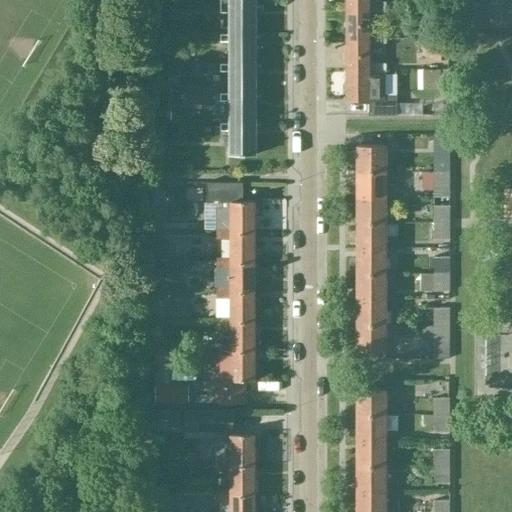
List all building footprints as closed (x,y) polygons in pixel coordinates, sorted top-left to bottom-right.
[(369,1),(368,0),(345,0),(345,6),(369,6),(369,12),(385,12),(385,2),(369,1)] [(455,28),(466,28),(466,3),(454,3),(455,28)] [(466,28),(478,28),(478,3),(466,3),(466,28)] [(478,28),(490,28),(490,3),(478,3),(478,28)] [(490,28),(502,28),(502,3),(490,3),(490,28)] [(502,28),(511,27),(511,3),(502,3),(502,28)] [(220,4),(220,12),(229,12),(229,33),(255,33),(255,8),(260,8),(260,4),(255,4),(220,4)] [(369,31),(369,12),(369,6),(345,6),(345,37),(369,37),(369,43),(385,42),(385,32),(369,31)] [(220,34),(220,42),(229,42),(229,63),(255,63),(255,37),(260,37),(260,34),(255,34),(255,33),(229,33),(229,34),(220,34)] [(369,62),(369,43),(369,37),(345,37),(346,68),(369,68),(369,73),(384,73),(385,73),(385,63),(369,62)] [(448,39),(432,39),(432,59),(447,59),(448,39)] [(219,63),(219,71),(229,71),(229,93),(255,93),(255,67),(260,67),(260,64),(255,64),(255,63),(229,63),(219,63)] [(383,93),(384,73),(369,73),(369,68),(346,68),(346,99),(367,99),(367,114),(396,115),(396,94),(383,93)] [(219,93),(219,101),(229,101),(229,122),(255,122),(255,96),(260,96),(260,93),(255,93),(229,93),(219,93)] [(219,122),(219,130),(229,130),(229,155),(255,155),(255,126),(260,126),(260,123),(255,123),(255,122),(229,122),(219,122)] [(356,171),(385,171),(385,145),(356,145),(356,171)] [(448,171),(448,155),(432,155),(432,171),(448,171)] [(385,196),(385,171),(356,171),(356,197),(385,196)] [(432,189),(448,189),(448,187),(448,171),(432,171),(432,189)] [(242,200),(242,182),(242,181),(206,181),(206,201),(215,201),(215,228),(216,228),(230,228),(230,231),(254,231),(254,200),(242,200)] [(356,222),(385,222),(385,196),(356,197),(356,222)] [(432,222),(448,222),(448,205),(432,205),(432,222)] [(356,248),(385,247),(385,222),(356,222),(356,248)] [(448,239),(448,222),(432,222),(432,239),(448,239)] [(254,261),(254,231),(230,231),(230,228),(216,228),(216,237),(230,237),(230,258),(230,261),(254,261)] [(356,272),(385,272),(385,247),(356,248),(356,272)] [(433,274),(449,274),(449,257),(433,257),(433,274)] [(230,261),(230,258),(216,258),(216,288),(230,288),(230,291),(254,290),(254,261),(230,261)] [(151,273),(179,273),(179,261),(151,262),(151,273)] [(356,298),(385,298),(385,272),(356,272),(356,298)] [(449,290),(449,274),(433,274),(433,290),(449,290)] [(254,320),(254,290),(230,291),(230,288),(216,288),(216,297),(230,297),(230,317),(230,320),(254,320)] [(356,298),(356,324),(385,324),(385,298),(356,298)] [(449,307),(448,307),(433,307),(433,324),(449,324),(449,307)] [(216,318),(216,327),(216,334),(230,334),(230,349),(254,349),(254,320),(230,320),(230,317),(216,318)] [(356,350),(385,350),(385,324),(356,324),(356,350)] [(433,341),(433,350),(448,350),(448,341),(449,341),(449,324),(433,324),(433,337),(433,341)] [(244,380),(254,379),(254,349),(230,349),(216,349),(216,403),(244,402),(244,380)] [(188,401),(188,385),(155,385),(155,401),(188,401)] [(357,414),(385,414),(385,388),(357,389),(357,414)] [(449,397),(439,397),(433,398),(433,414),(449,415),(449,397)] [(231,427),(231,409),(173,409),(173,427),(231,427)] [(385,440),(385,414),(357,414),(357,440),(385,440)] [(449,432),(449,415),(433,414),(433,432),(449,432)] [(230,464),(254,464),(254,434),(231,434),(231,432),(216,432),(216,441),(216,448),(216,461),(230,461),(230,464)] [(385,465),(385,440),(357,440),(357,465),(385,465)] [(433,465),(449,466),(449,449),(433,449),(433,465)] [(254,494),(254,464),(230,464),(230,461),(216,461),(216,471),(230,471),(230,491),(230,494),(254,494)] [(386,479),(385,465),(357,465),(357,491),(386,491),(392,491),(392,479),(386,479)] [(450,482),(449,466),(433,465),(433,482),(450,482)] [(230,494),(230,491),(216,491),(216,500),(230,500),(229,511),(253,511),(254,494),(230,494)] [(385,511),(386,491),(357,491),(357,511),(385,511)] [(449,511),(450,500),(448,500),(433,500),(433,511),(449,511)]
